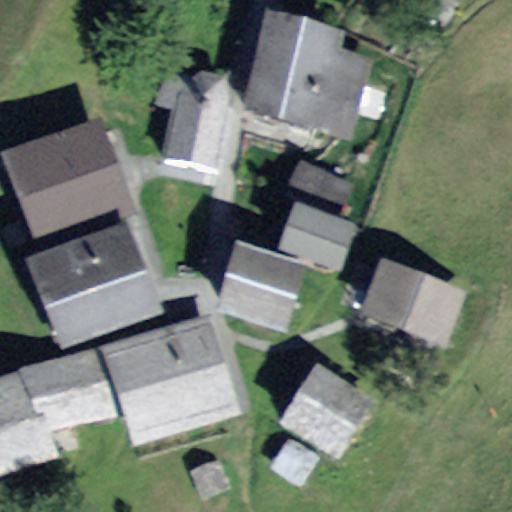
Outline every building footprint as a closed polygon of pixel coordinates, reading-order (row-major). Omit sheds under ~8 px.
[(335,28),(256,15),(240,111),(318,124),(335,28)] [(226,84),(179,75),(164,152),(212,161),(226,84)] [(104,117),(2,153),(31,235),(132,199),(104,117)] [(290,204),(276,246),(338,266),(352,225),(290,204)] [(127,222),(17,259),(47,348),(157,310),(127,222)] [(281,329),(301,263),(233,243),(213,309),(281,329)] [(465,280),(380,259),(365,316),(450,338),(465,280)] [(206,323),(22,374),(41,433),(121,411),(131,446),(232,418),(206,323)] [(371,391),(313,358),(279,418),(337,452),(371,391)] [(22,374),(19,365),(0,370),(0,472),(48,458),(41,433),(22,374)] [(317,455),(292,441),(279,463),(304,478),(317,455)]
